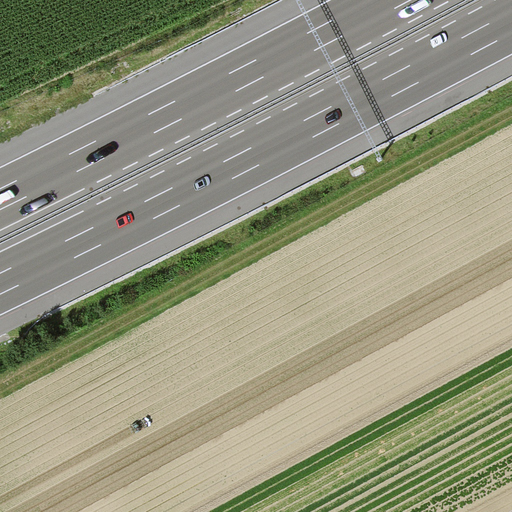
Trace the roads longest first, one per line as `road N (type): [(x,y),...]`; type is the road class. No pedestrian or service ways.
road 1 (track): [(511,114),(0,388)]
road 2 (motorway): [(0,283),(511,22)]
road 3 (motorway): [(390,0),(0,198)]
